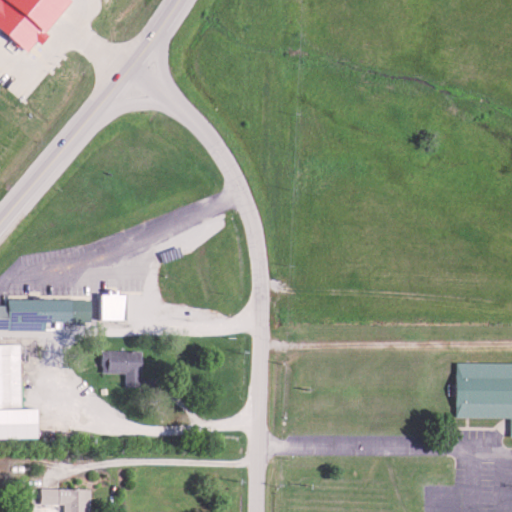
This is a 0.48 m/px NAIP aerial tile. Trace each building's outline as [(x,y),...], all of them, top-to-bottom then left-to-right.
[(58,0),(0,0),(0,28),(22,46),(58,0)] [(95,317),(119,316),(119,288),(94,289),(95,317)] [(0,304),(0,331),(2,332),(3,320),(69,323),(70,301),(2,298),(2,305),(0,304)] [(0,345),(0,439),(35,439),(35,406),(17,407),(17,345),(0,345)] [(121,384),(137,384),(137,348),(98,347),(97,369),(122,370),(121,384)] [(511,361),(451,361),(451,417),(504,417),(504,437),(511,437),(511,361)] [(60,511),(86,511),(87,486),(36,485),(35,500),(60,501),(60,511)]
